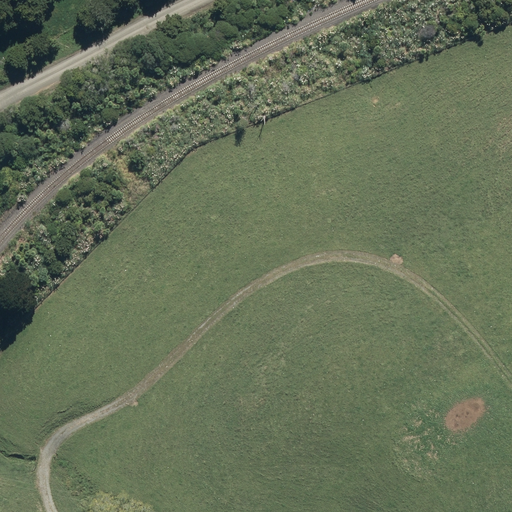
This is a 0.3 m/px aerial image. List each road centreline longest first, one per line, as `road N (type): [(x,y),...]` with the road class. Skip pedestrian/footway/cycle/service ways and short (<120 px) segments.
road 1 (track): [(511,366),(453,297),(386,253),(340,248),(295,261),(246,289),(144,390),(56,450),(51,487),(58,511)]
road 2 (unclassified): [(0,102),(206,0)]
